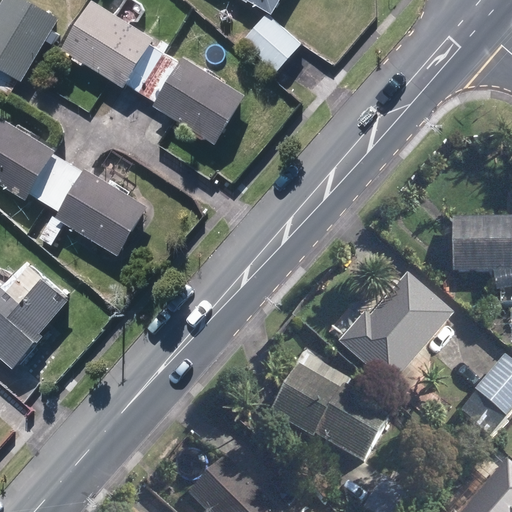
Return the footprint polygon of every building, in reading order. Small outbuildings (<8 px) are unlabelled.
[(40,0),(6,0),(0,11),(0,59),(28,76),(64,13),(40,0)] [(103,0),(97,0),(71,42),(131,79),(158,35),(103,0)] [(259,0),(279,11),(285,0),(259,0)] [(247,38),(280,68),(304,40),(271,11),(247,38)] [(192,54),(163,102),(223,138),(251,91),(192,54)] [(3,110),(0,115),(0,174),(30,193),(60,145),(3,110)] [(94,167),(67,213),(126,249),(153,204),(94,167)] [(68,220),(57,214),(44,236),(57,243),(68,220)] [(462,273),(511,272),(511,217),(462,218),(462,273)] [(372,310),(346,340),(396,385),(459,314),(460,313),(413,272),(376,314),(372,310)] [(4,356),(24,372),(51,340),(48,338),(77,303),(54,283),(33,309),(0,281),(0,357),(1,359),(4,356)] [(324,443),(372,472),(402,422),(354,393),(357,388),(315,363),(280,421),(323,447),(324,443)] [(511,363),(467,415),(498,443),(511,426),(511,363)] [(458,451),(470,460),(478,450),(466,441),(458,451)] [(198,500),(209,511),(276,511),(233,467),(198,500)] [(372,511),(423,511),(425,509),(391,485),(372,511)]
